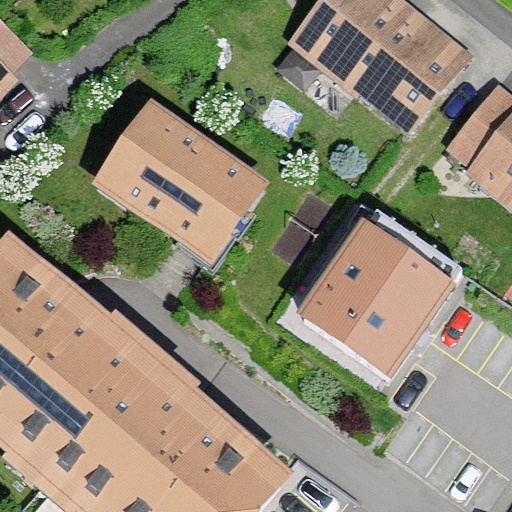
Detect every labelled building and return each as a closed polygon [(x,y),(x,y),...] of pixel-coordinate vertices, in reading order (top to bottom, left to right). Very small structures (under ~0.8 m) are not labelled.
[(329,0),(294,45),(410,137),(470,61),(393,0),(329,0)] [(0,103),(18,85),(0,67),(0,103)] [(271,193),(154,107),(93,189),(210,275),(271,193)] [(511,122),(491,148),(467,130),(451,151),(475,170),(468,178),(511,212),(511,122)] [(395,386),(454,301),(445,295),(456,280),(378,227),(369,241),(357,233),(297,319),(395,386)] [(269,511),(292,485),(9,245),(0,256),(0,455),(67,511),(269,511)]
